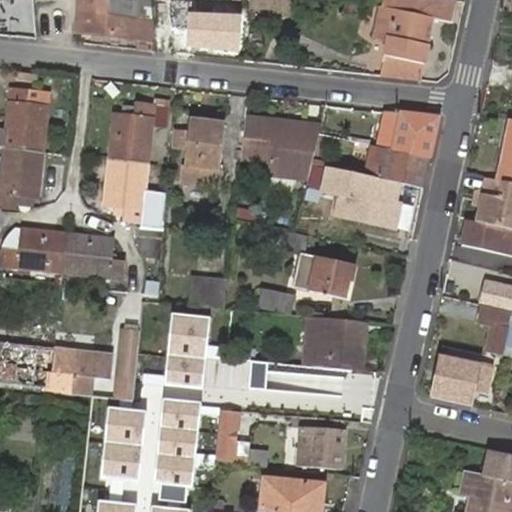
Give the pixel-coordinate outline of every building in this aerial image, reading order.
[(151,4),(150,0),(81,0),(78,33),(139,40),(154,41),(153,29),(151,4)] [(249,0),(249,16),(286,19),(286,0),(249,0)] [(381,76),(421,81),(434,19),(447,21),(451,3),(382,1),(376,38),(388,41),(381,76)] [(190,46),(215,47),(215,49),(239,52),(240,20),(193,18),(192,4),(171,3),(173,28),(190,30),(190,46)] [(138,50),(155,52),(155,42),(139,40),(138,50)] [(4,150),(43,154),(49,108),(28,105),(28,93),(11,91),(4,150)] [(109,163),(148,168),(153,128),(168,130),(170,109),(136,105),(134,117),(115,116),(109,163)] [(438,120),(386,114),(378,148),(388,151),(383,181),(399,184),(423,190),(438,120)] [(321,126),(246,117),(241,160),(270,163),(269,177),(307,181),(311,164),(321,126)] [(190,122),(189,135),(188,150),(186,166),(220,170),(224,127),(190,122)] [(496,182),(511,185),(511,122),(509,122),(496,182)] [(188,150),(189,135),(176,133),(173,149),(188,150)] [(38,198),(43,154),(4,150),(0,187),(0,206),(16,209),(32,210),(33,197),(38,198)] [(141,222),(148,168),(109,163),(104,206),(124,208),(123,221),(141,222)] [(394,206),(399,184),(383,181),(324,168),(319,193),(341,197),(337,217),(386,228),(391,205),(394,206)] [(511,185),(496,182),(487,180),(484,196),(482,204),(479,223),(511,229),(511,185)] [(475,203),(482,204),(484,196),(477,194),(475,203)] [(398,207),(394,206),(391,205),(386,228),(393,229),(398,207)] [(300,233),(329,239),(332,221),(304,216),(300,233)] [(461,246),(511,258),(511,233),(467,223),(461,246)] [(162,247),(163,232),(139,229),(137,243),(162,247)] [(7,268),(63,274),(68,235),(25,230),(22,250),(9,250),(7,268)] [(68,235),(63,274),(123,280),(125,263),(113,262),(115,241),(68,235)] [(274,249),(305,255),(308,241),(278,235),(274,249)] [(147,261),(161,262),(162,247),(137,243),(142,250),(145,256),(147,261)] [(313,293),(346,300),(349,285),(351,285),(354,268),(320,261),(313,293)] [(194,280),(191,310),(225,313),(228,284),(194,280)] [(511,289),(486,284),(483,303),(511,309),(511,289)] [(262,308),(292,315),(295,299),(265,292),(262,308)] [(511,315),(481,307),(477,323),(497,327),(492,353),(504,356),(504,349),(511,315)] [(174,312),(168,380),(205,383),(211,315),(174,312)] [(357,324),(305,320),(302,368),(352,373),(357,324)] [(368,325),(357,324),(352,373),(364,375),(368,325)] [(124,333),(121,358),(120,375),(133,376),(135,369),(140,328),(127,327),(125,333),(124,333)] [(52,373),(50,388),(68,390),(92,393),(93,378),(108,379),(111,359),(54,352),(52,373)] [(438,357),(431,398),(473,407),(475,395),(484,396),(490,369),(480,367),(438,357)] [(120,375),(116,400),(130,402),(133,376),(120,375)] [(50,388),(50,394),(68,396),(68,390),(50,388)] [(165,397),(157,482),(193,485),(200,400),(165,397)] [(107,409),(102,477),(139,480),(144,412),(107,409)] [(240,415),(220,413),(214,464),(267,468),(268,459),(236,454),(240,415)] [(300,467),(342,471),(344,433),(304,430),(301,445),(295,445),(294,450),(301,451),(300,467)] [(511,511),(511,458),(491,454),(485,479),(466,475),(461,496),(469,497),(482,500),(478,511),(511,511)] [(229,511),(233,467),(214,466),(209,511),(229,511)] [(245,468),(233,467),(229,511),(261,511),(262,511),(241,509),(245,468)] [(262,511),(261,511),(321,511),(324,488),(265,481),(262,511)] [(478,511),(482,500),(469,497),(465,511),(478,511)] [(103,500),(101,511),(138,511),(139,503),(103,500)]
